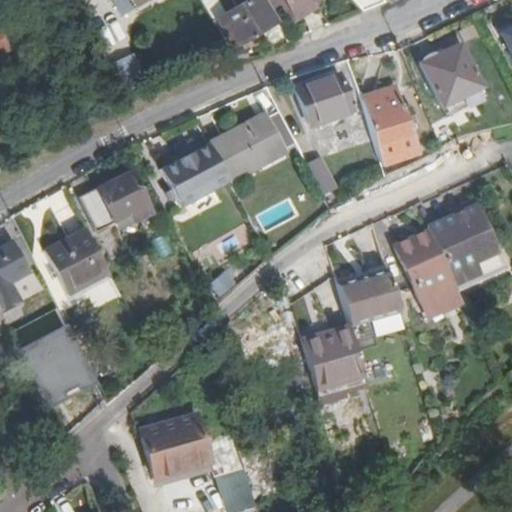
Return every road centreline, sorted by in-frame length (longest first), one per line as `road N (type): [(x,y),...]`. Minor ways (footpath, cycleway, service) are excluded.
road 1 (residential): [(92,431),(303,243),(467,155)]
road 2 (residential): [(425,0),(231,79),(0,195)]
